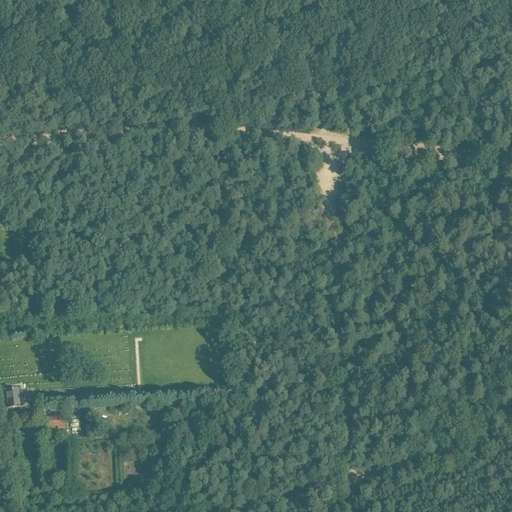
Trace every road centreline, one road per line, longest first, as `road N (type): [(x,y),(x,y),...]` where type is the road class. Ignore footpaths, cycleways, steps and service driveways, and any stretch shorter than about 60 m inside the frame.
road 1 (track): [(511,433),(166,509),(88,511)]
road 2 (track): [(325,149),(349,511)]
road 3 (track): [(322,139),(163,125),(0,134)]
road 4 (track): [(511,158),(322,139)]
